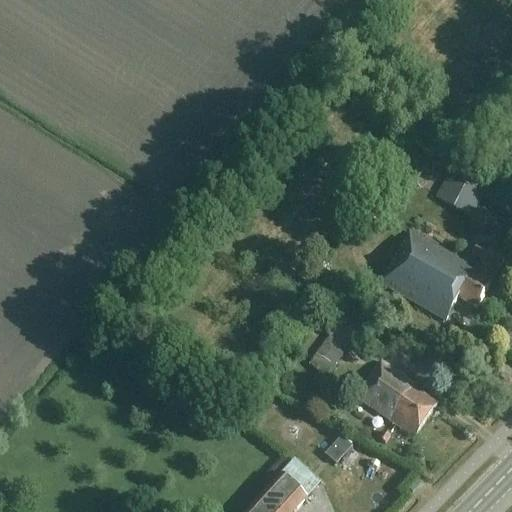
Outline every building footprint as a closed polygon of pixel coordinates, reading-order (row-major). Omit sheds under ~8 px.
[(449,176),(434,200),(471,221),(485,194),(449,176)] [(410,236),(380,287),(442,324),(456,300),(478,311),(505,262),(490,254),(489,255),(477,248),(471,258),(483,265),(477,275),(410,236)] [(307,368),(326,381),(357,338),(339,325),(307,368)] [(355,402),(388,424),(414,441),(436,407),(411,390),(413,387),(380,365),(355,402)] [(295,511),(307,501),(281,477),(248,511),(295,511)]
